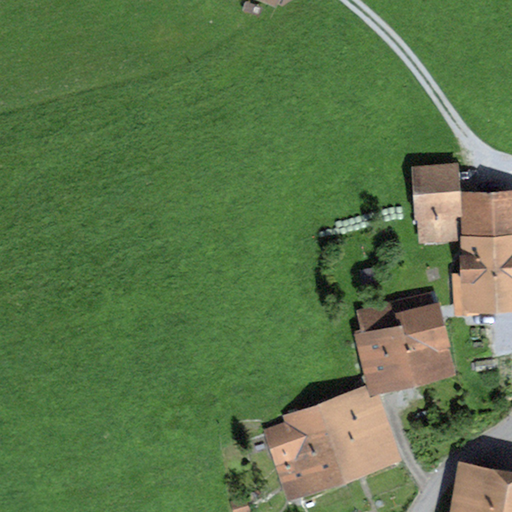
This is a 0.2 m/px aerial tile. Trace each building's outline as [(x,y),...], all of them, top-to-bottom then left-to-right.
[(459,238),(458,210),(462,209),(463,209),(462,185),(460,157),(411,160),(415,213),(418,212),(420,240),(459,238)] [(462,209),(463,227),(460,227),(461,257),(511,255),(511,183),(462,185),(463,209),(462,209)] [(511,255),(461,257),(462,304),(511,303),(511,255)] [(432,288),(398,296),(416,373),(457,363),(440,293),(434,295),(432,288)] [(368,384),(416,373),(398,296),(358,305),(362,325),(355,326),(368,384)] [(402,450),(380,386),(370,389),(366,377),(319,394),(347,469),(402,450)] [(347,469),(319,394),(283,406),(287,417),(264,425),(287,490),(347,469)] [(511,511),(511,469),(459,461),(450,511),(511,511)]
